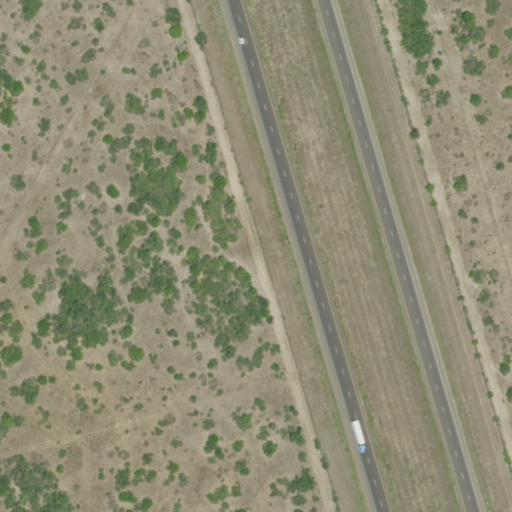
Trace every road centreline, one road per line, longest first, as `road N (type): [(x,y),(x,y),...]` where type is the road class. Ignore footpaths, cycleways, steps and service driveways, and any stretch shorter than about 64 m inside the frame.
road 1 (trunk): [(476,511),(326,0)]
road 2 (trunk): [(237,0),(386,511)]
